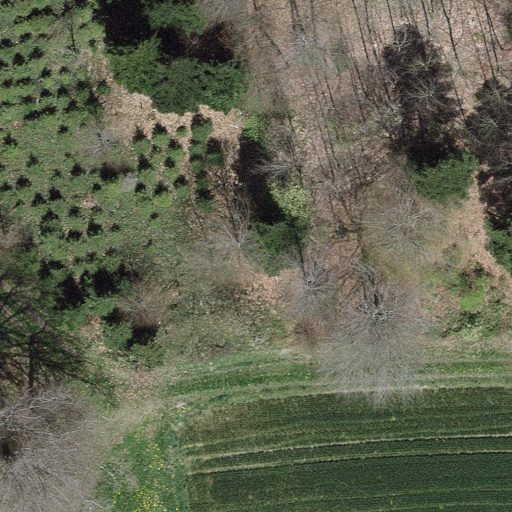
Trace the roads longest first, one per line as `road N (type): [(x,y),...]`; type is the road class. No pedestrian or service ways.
road 1 (track): [(129,389),(325,352),(511,358)]
road 2 (track): [(0,268),(68,342),(129,389),(153,511)]
